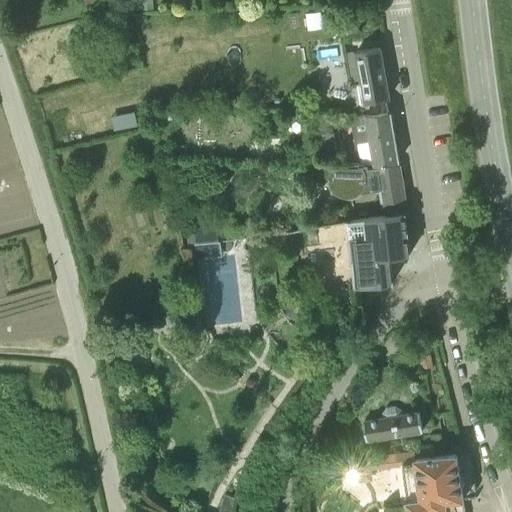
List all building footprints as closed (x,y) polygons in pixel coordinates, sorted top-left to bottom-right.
[(141,0),(142,9),(154,8),(153,0),(141,0)] [(364,111),(388,111),(386,100),(389,99),(380,47),(356,51),(361,84),(357,84),(361,104),(362,104),(364,111)] [(388,111),(364,111),(364,114),(351,116),(355,143),(357,143),(360,161),(362,165),(373,165),(373,166),(376,166),(399,161),(391,111),(388,111)] [(325,148),(338,146),(335,129),(322,132),(325,148)] [(332,156),(332,164),(344,164),(344,156),(332,156)] [(400,165),(376,168),(367,170),(370,186),(379,184),(385,214),(408,210),(400,165)] [(352,262),(374,259),(375,278),(399,276),(397,256),(410,255),(405,212),(383,216),(386,235),(349,238),(352,262)] [(219,238),(217,224),(185,228),(187,245),(194,244),(219,241),(219,238)] [(194,244),(196,259),(223,256),(221,241),(219,241),(194,244)] [(383,419),(363,422),(366,440),(422,430),(419,412),(402,415),(401,411),(395,407),(386,408),(382,414),(383,419)] [(408,502),(395,504),(386,505),(386,511),(465,511),(457,454),(416,459),(415,451),(382,455),(382,458),(360,461),(363,481),(372,480),(371,469),(402,466),(408,502)]
